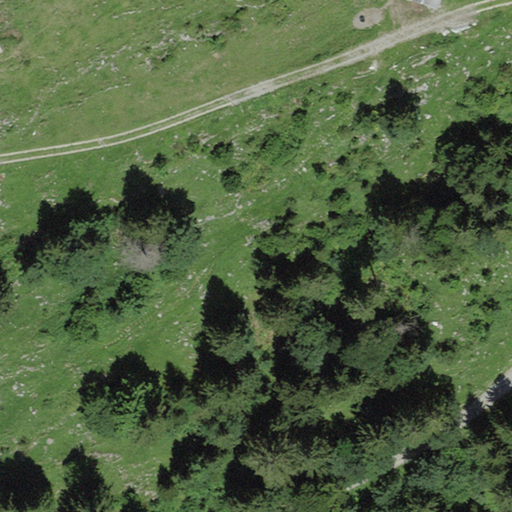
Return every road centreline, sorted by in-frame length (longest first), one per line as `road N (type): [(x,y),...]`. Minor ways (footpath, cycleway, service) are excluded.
road 1 (track): [(511,2),(408,32),(135,137),(0,159)]
road 2 (track): [(301,511),(511,378)]
